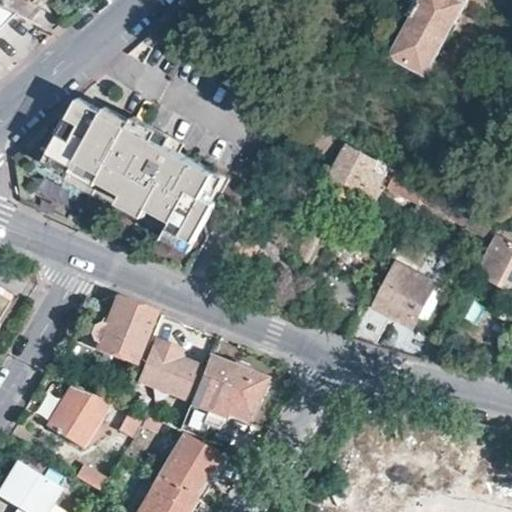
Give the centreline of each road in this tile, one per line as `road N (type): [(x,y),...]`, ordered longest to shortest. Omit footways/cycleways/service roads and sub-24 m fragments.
road 1 (residential): [(85,257),(343,361)]
road 2 (tertiary): [(0,129),(141,0)]
road 3 (residential): [(248,511),(343,361)]
road 4 (residential): [(0,410),(85,257)]
road 5 (residential): [(343,361),(511,401)]
